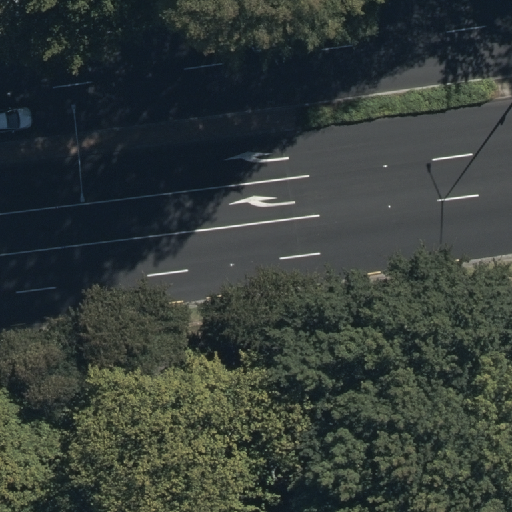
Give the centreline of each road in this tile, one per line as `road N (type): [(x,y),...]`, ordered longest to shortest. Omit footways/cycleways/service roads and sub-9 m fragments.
road 1 (primary): [(511,143),(0,287)]
road 2 (primary): [(511,138),(0,210)]
road 3 (primary): [(0,88),(511,17)]
